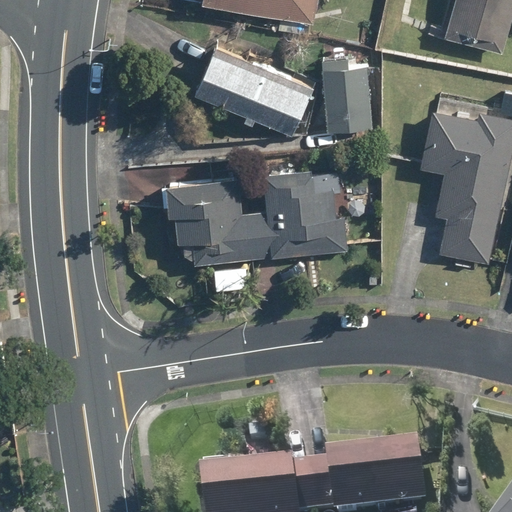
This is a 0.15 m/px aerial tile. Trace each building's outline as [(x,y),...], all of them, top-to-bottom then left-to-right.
[(198,0),(198,2),(310,21),(313,0),(198,0)] [(511,0),(450,0),(441,37),(499,52),(511,0)] [(314,88),(210,41),(188,90),(293,136),(314,88)] [(368,55),(319,59),(324,131),(373,128),(368,55)] [(494,110),(463,105),(462,114),(427,107),(416,166),(440,170),(432,217),(442,219),(436,254),(489,263),(511,140),(511,90),(499,88),(494,110)] [(238,215),(234,174),(157,181),(161,218),(170,217),(173,245),(180,244),(182,266),(345,251),(337,164),(256,172),(260,213),(238,215)] [(412,446),(194,475),(198,511),(383,511),(420,507),(412,446)] [(511,511),(511,489),(494,511),(511,511)]
